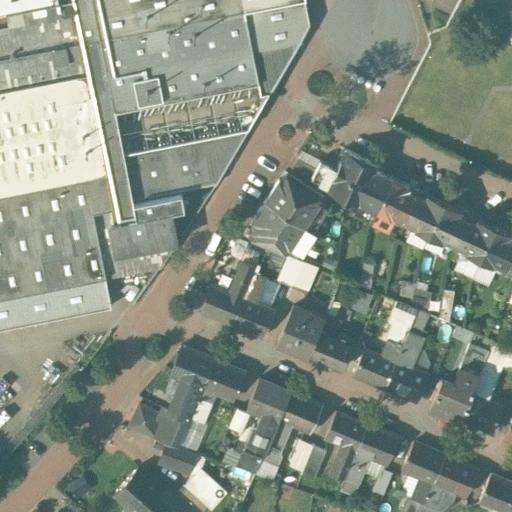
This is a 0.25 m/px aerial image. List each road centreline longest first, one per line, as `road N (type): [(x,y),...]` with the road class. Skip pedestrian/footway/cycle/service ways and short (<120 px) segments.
road 1 (residential): [(511,462),(160,315)]
road 2 (residential): [(160,315),(303,102)]
road 3 (residential): [(0,499),(160,315)]
road 4 (residential): [(511,205),(303,102)]
road 5 (residential): [(338,33),(341,50),(358,65),(381,67),(406,40),(393,0)]
